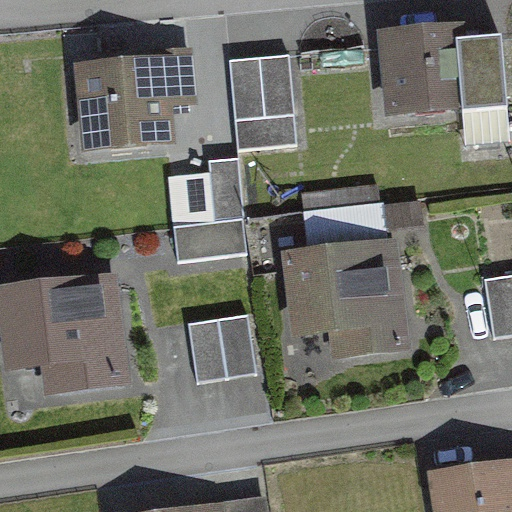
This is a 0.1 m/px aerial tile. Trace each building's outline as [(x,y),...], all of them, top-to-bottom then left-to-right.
[(460,38),(385,43),(389,110),(458,105),(459,118),(500,115),(496,50),(461,52),(460,38)] [(193,51),(162,53),(163,75),(84,79),(88,144),(168,140),(166,108),(196,106),(193,51)] [(288,60),(230,65),(236,150),(294,146),(288,60)] [(209,167),(213,227),(241,226),(236,165),(209,167)] [(372,201),(309,211),(314,241),(377,231),(372,201)] [(213,227),(173,231),(176,265),(242,259),(241,226),(213,227)] [(395,253),(291,263),(297,330),(340,326),(342,354),(404,349),(395,253)] [(511,282),(484,286),(490,340),(511,337),(511,282)] [(109,289),(2,304),(12,373),(54,368),(58,391),(122,382),(109,289)] [(249,322),(186,332),(194,384),(257,374),(249,322)] [(511,511),(511,477),(438,489),(441,511),(511,511)]
